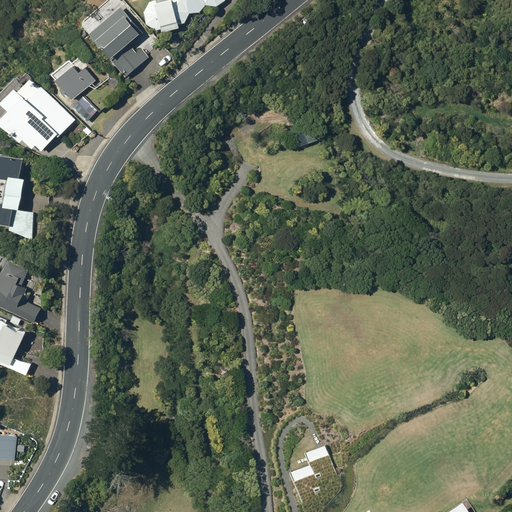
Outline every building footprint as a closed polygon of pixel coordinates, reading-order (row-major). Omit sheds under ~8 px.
[(159,0),(154,1),(149,10),(152,23),(161,29),(168,27),(169,30),(186,26),(185,23),(189,22),(194,12),(204,12),(210,4),(222,5),(229,0),(159,0)] [(115,59),(114,60),(129,77),(152,57),(144,48),(139,53),(132,44),(146,32),(125,6),(93,33),(115,59)] [(69,88),(65,91),(68,94),(71,91),(77,98),(99,79),(80,57),(74,63),(72,60),(55,75),(59,80),(61,79),(69,88)] [(30,119),(24,125),(27,129),(28,128),(45,145),(44,146),(52,154),(61,145),(56,141),(77,119),(73,116),(74,115),(57,98),(56,99),(53,96),(49,100),(37,89),(19,108),(30,119)] [(84,97),(75,107),(90,121),(99,111),(84,97)] [(291,126),(298,145),(315,139),(306,121),(291,126)] [(7,164),(5,175),(18,178),(13,202),(1,200),(0,205),(0,220),(15,223),(14,229),(35,240),(37,212),(26,210),(33,176),(26,175),(29,157),(5,152),(4,158),(5,158),(4,163),(7,164)] [(13,259),(0,287),(0,303),(38,322),(45,307),(30,301),(33,294),(30,293),(34,282),(28,279),(33,268),(13,259)] [(26,329),(10,321),(10,320),(0,314),(0,332),(5,336),(0,347),(0,355),(6,358),(4,361),(30,374),(36,363),(35,362),(20,357),(33,330),(26,327),(26,329)] [(16,315),(13,321),(20,325),(23,319),(16,315)] [(21,436),(2,434),(3,431),(0,430),(0,457),(19,460),(21,436)] [(311,460),(315,473),(295,479),(303,503),(323,497),(319,484),(339,477),(330,453),(311,460)]
